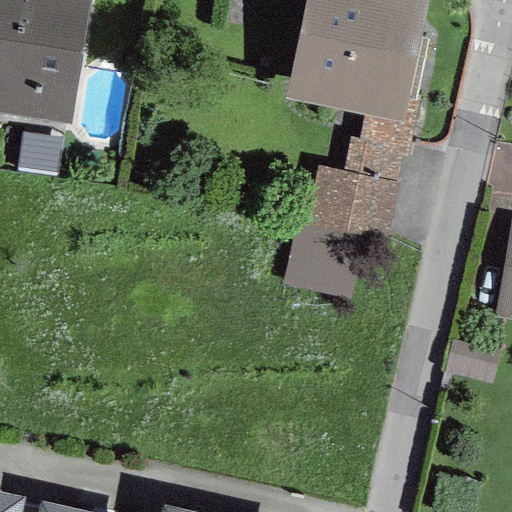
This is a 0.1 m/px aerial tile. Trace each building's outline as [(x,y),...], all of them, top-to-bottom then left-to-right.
[(0,0),(0,114),(69,125),(88,0),(0,0)] [(364,114),(400,122),(405,99),(427,0),(304,0),(284,98),(364,114)] [(418,102),(405,99),(400,122),(364,114),(358,140),(349,137),(341,171),(393,183),(399,156),(405,157),(418,102)] [(56,173),(61,138),(20,132),(15,168),(56,173)] [(341,171),(316,166),(302,226),(363,239),(383,244),(396,184),(393,183),(341,171)] [(511,218),(509,218),(492,316),(511,319),(511,218)] [(350,300),(363,239),(302,226),(294,224),(280,285),(350,300)] [(0,511),(20,511),(23,498),(0,492),(0,511)] [(82,511),(40,502),(37,511),(82,511)]
